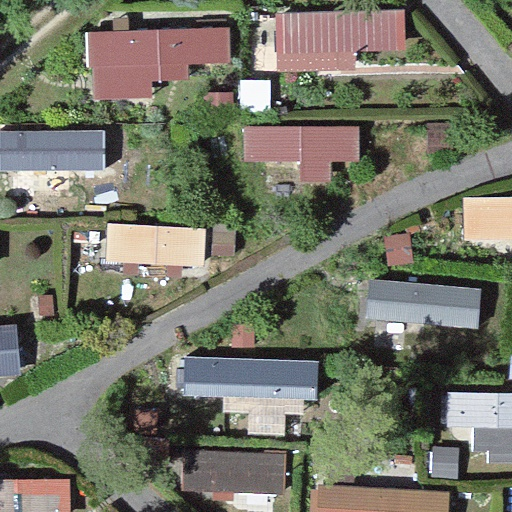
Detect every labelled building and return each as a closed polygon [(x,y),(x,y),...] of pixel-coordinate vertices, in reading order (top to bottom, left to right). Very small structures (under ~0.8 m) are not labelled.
[(284,65),(369,63),(369,49),(417,48),(416,3),(283,5),(284,65)] [(100,17),(97,89),(161,91),(162,61),(239,64),(240,23),(100,17)] [(253,116),(252,155),(371,159),(372,120),(253,116)] [(79,188),(78,154),(99,153),(98,120),(14,121),(15,189),(79,188)] [(511,187),(473,188),(473,234),(511,233),(511,187)] [(117,260),(216,260),(216,217),(117,217),(117,260)] [(379,272),(377,316),(490,320),(491,276),(379,272)] [(0,370),(29,370),(29,319),(0,318),(0,370)] [(327,392),(328,353),(194,348),(193,388),(327,392)] [(511,385),(457,384),(456,429),(491,430),(491,451),(511,450),(511,385)] [(191,442),(190,485),(295,489),(297,446),(191,442)] [(0,511),(83,511),(83,470),(0,471),(0,511)] [(331,482),(331,511),(462,511),(462,480),(331,482)]
